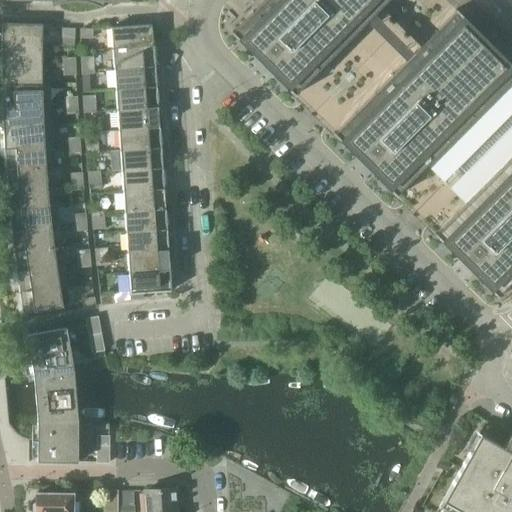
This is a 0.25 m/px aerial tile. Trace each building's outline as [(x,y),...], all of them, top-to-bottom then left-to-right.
[(255,0),(227,29),(231,33),(254,56),(271,73),(294,96),(332,134),(355,157),(373,174),(396,197),(501,302),(511,290),(511,9),(502,0),(255,0)] [(2,23),(2,45),(42,45),(42,24),(6,23),(2,23)] [(113,48),(153,45),(151,24),(111,27),(113,48)] [(74,37),(75,29),(63,28),(63,37),(74,37)] [(92,29),(81,29),(80,37),(92,38),(92,29)] [(42,45),(2,45),(2,65),(42,65),(42,45)] [(154,66),(153,45),(113,48),(114,69),(154,66)] [(93,57),(81,57),(82,66),(93,65),(93,57)] [(76,66),(75,58),(63,59),(64,67),(76,66)] [(42,65),(2,65),(2,86),(42,85),(42,65)] [(94,73),(93,65),(82,66),(82,74),(94,73)] [(76,74),(76,66),(64,67),(64,75),(76,74)] [(154,66),(114,69),(116,89),(156,86),(154,66)] [(42,85),(2,86),(2,107),(50,105),(50,85),(42,85)] [(156,86),(116,89),(117,110),(157,107),(156,86)] [(95,95),(83,96),(84,104),(95,104),(95,95)] [(77,105),(77,97),(65,97),(66,105),(77,105)] [(96,112),(95,104),(84,104),(84,112),(96,112)] [(50,105),(2,107),(3,127),(51,125),(50,105)] [(78,113),(77,105),(66,105),(66,113),(78,113)] [(159,127),(157,107),(117,110),(119,130),(159,127)] [(51,125),(3,127),(4,148),(52,145),(53,145),(52,125),(51,125)] [(160,147),(159,127),(119,130),(120,150),(160,147)] [(97,136),(86,137),(86,145),(98,144),(97,136)] [(80,145),(79,137),(68,138),(68,146),(80,145)] [(98,152),(98,144),(86,145),(87,153),(98,152)] [(52,145),(4,148),(5,169),(46,166),(53,165),(52,145)] [(81,153),(80,145),(68,146),(69,154),(81,153)] [(160,147),(120,150),(122,171),(162,168),(160,147)] [(46,166),(5,169),(7,189),(47,186),(46,166)] [(163,188),(162,168),(122,171),(123,191),(163,188)] [(100,171),(88,172),(89,180),(101,179),(100,171)] [(71,182),(83,181),(82,172),(70,173),(71,182)] [(101,187),(101,179),(89,180),(89,188),(101,187)] [(83,189),(83,181),(71,182),(72,190),(83,189)] [(47,186),(7,189),(9,210),(49,206),(47,186)] [(165,208),(163,188),(123,191),(125,211),(165,208)] [(49,206),(9,210),(11,231),(51,226),(58,225),(56,205),(49,206)] [(166,229),(165,208),(125,211),(126,232),(166,229)] [(92,221),(104,220),(103,212),(92,213),(92,221)] [(75,223),(86,221),(86,213),(74,215),(75,223)] [(105,228),(104,220),(92,221),(93,229),(105,228)] [(86,221),(75,223),(75,231),(87,230),(86,221)] [(51,226),(11,231),(14,251),(54,246),(51,226)] [(166,229),(126,232),(127,252),(168,249),(166,229)] [(54,246),(14,251),(17,272),(57,266),(54,246)] [(96,257),(108,256),(107,248),(95,249),(96,257)] [(169,269),(168,249),(127,252),(129,272),(169,269)] [(90,258),(89,250),(77,251),(78,259),(90,258)] [(108,264),(108,256),(96,257),(97,265),(108,264)] [(91,266),(90,258),(78,259),(79,267),(91,266)] [(57,266),(17,272),(20,292),(60,285),(57,266)] [(171,291),(169,269),(129,272),(130,294),(171,291)] [(60,285),(20,292),(23,313),(69,305),(66,284),(60,285)] [(112,295),(100,296),(102,305),(113,303),(112,295)] [(96,306),(94,297),(83,299),(84,308),(96,306)] [(98,317),(86,319),(89,335),(101,333),(98,317)] [(77,420),(73,371),(66,327),(27,335),(34,376),(37,419),(38,441),(37,462),(77,462),(77,420)] [(104,350),(101,333),(89,335),(92,352),(104,350)] [(511,511),(511,445),(510,450),(507,449),(479,433),(442,500),(464,511),(511,511)] [(109,463),(109,443),(97,443),(97,462),(109,463)] [(146,511),(173,511),(177,511),(175,488),(145,490),(146,511)] [(118,511),(118,490),(104,490),(104,511),(118,511)] [(36,503),(33,505),(33,511),(80,511),(80,502),(73,502),(73,494),(36,494),(36,500),(36,503)]
